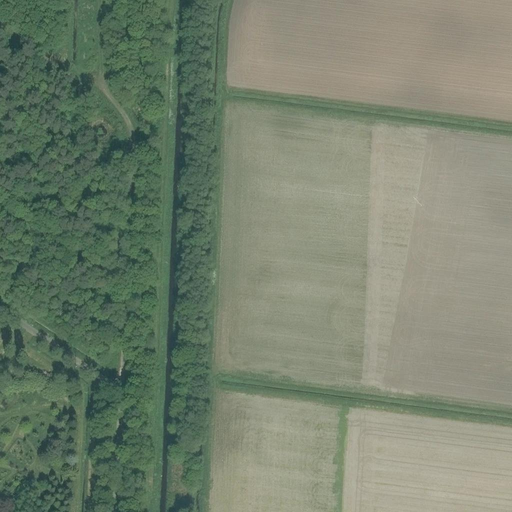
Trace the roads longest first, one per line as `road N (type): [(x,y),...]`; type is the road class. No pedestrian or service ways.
road 1 (unclassified): [(131,94),(119,388)]
road 2 (unclassified): [(119,388),(0,307)]
road 3 (unclassified): [(119,388),(112,511)]
